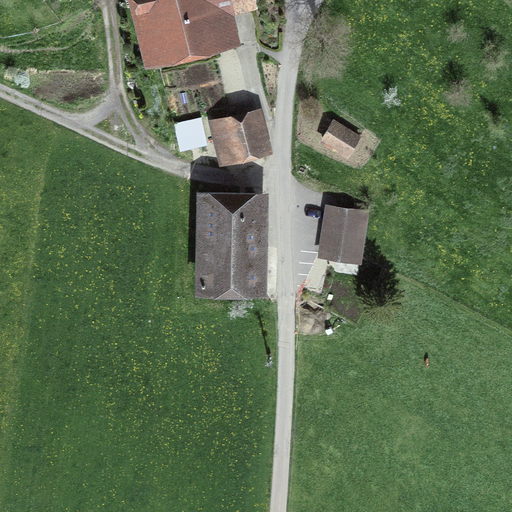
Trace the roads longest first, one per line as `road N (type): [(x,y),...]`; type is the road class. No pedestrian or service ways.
road 1 (track): [(283,175),(253,180),(183,169),(0,86)]
road 2 (track): [(89,127),(114,91),(104,0)]
